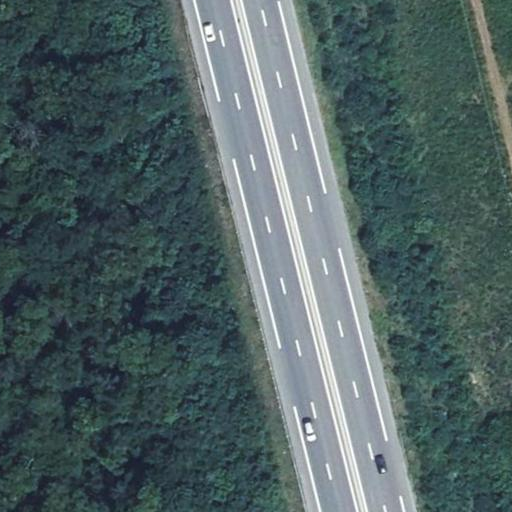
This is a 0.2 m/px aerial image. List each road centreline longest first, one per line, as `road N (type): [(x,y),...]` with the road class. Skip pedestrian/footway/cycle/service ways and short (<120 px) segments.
road 1 (motorway): [(214,0),(340,511)]
road 2 (motorway): [(386,511),(261,0)]
